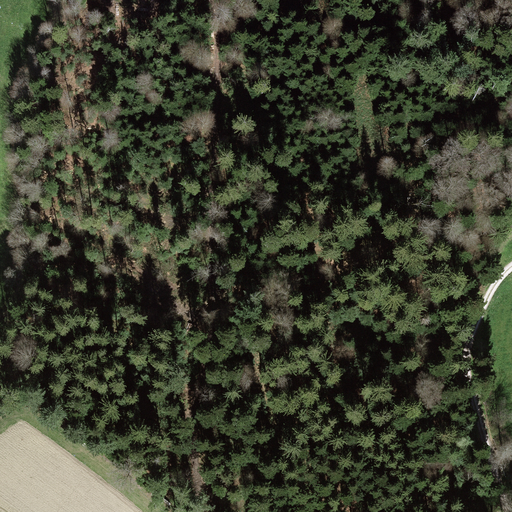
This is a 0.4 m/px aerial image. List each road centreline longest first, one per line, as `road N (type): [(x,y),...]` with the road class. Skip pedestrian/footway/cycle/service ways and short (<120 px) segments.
road 1 (track): [(196,511),(193,434),(211,307),(219,82),(211,0)]
road 2 (unclassified): [(511,269),(485,308),(475,365),(482,411),(511,484)]
